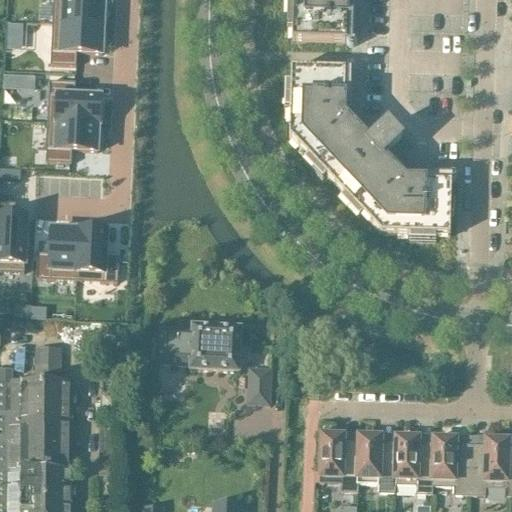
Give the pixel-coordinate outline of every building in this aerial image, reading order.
[(52,0),(52,28),(102,30),(104,3),(79,2),(78,0),(52,0)] [(292,0),(293,2),(287,2),(286,29),(292,29),(291,43),(345,45),(346,0),(292,0)] [(101,58),(102,30),(52,28),(50,68),(76,70),(76,56),(101,58)] [(343,118),(345,73),(291,71),(290,85),(284,85),(283,112),(289,112),(289,139),(307,159),(303,163),(321,183),(326,179),(381,237),(408,238),(408,244),(435,245),(435,239),(449,239),(450,219),(453,219),(453,205),(450,205),(451,185),(405,184),(393,171),(398,167),(397,166),(406,157),(399,150),(405,145),(387,127),(368,145),(343,118)] [(75,86),(49,85),(47,125),(98,128),(99,100),(74,99),(75,86)] [(96,155),(98,128),(47,125),(45,166),(71,167),(71,154),(96,155)] [(0,205),(0,275),(24,276),(26,221),(14,220),(15,207),(0,205)] [(76,284),(79,234),(51,232),(50,257),(37,257),(35,283),(76,284)] [(106,235),(79,234),(76,284),(117,286),(118,261),(105,260),(106,235)] [(238,376),(240,331),(191,329),(191,333),(159,331),(157,367),(189,369),(189,373),(238,376)] [(36,352),(35,384),(11,384),(12,373),(0,372),(0,511),(69,511),(72,384),(60,384),(61,352),(36,352)] [(248,384),(270,385),(271,373),(249,372),(248,384)] [(356,496),(358,438),(357,445),(343,445),(344,438),(320,437),(319,486),(341,487),(340,496),(356,496)] [(394,497),(396,439),(395,439),(395,446),(381,446),(381,439),(358,438),(356,496),(357,496),(357,487),(378,488),(378,497),(394,497)] [(431,498),(433,440),(432,440),(432,447),(418,447),(418,440),(396,439),(394,497),(395,488),(415,489),(415,498),(431,498)] [(469,499),(470,448),(455,448),(456,441),(433,440),(431,498),(432,498),(432,489),(453,490),(453,499),(469,499)] [(506,500),(508,443),(485,442),(485,449),(470,448),(469,499),(485,500),(485,491),(506,492),(506,500)]
